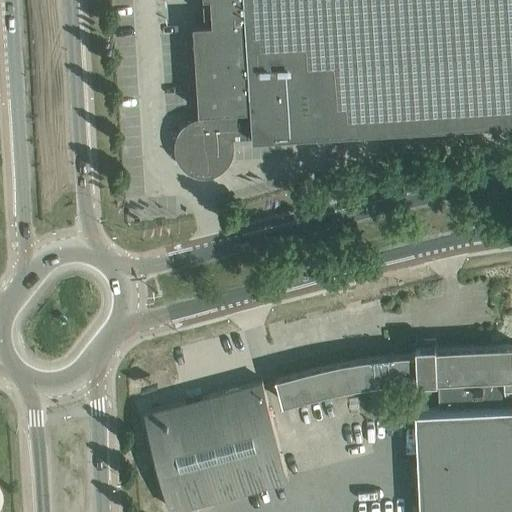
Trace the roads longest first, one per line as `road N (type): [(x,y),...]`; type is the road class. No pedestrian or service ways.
road 1 (tertiary): [(121,332),(511,235)]
road 2 (tertiary): [(511,181),(399,201),(123,278)]
road 3 (secondary): [(9,0),(25,279)]
road 4 (secondary): [(85,250),(71,0)]
road 5 (secondary): [(103,511),(93,367)]
road 6 (secondary): [(34,386),(42,511)]
